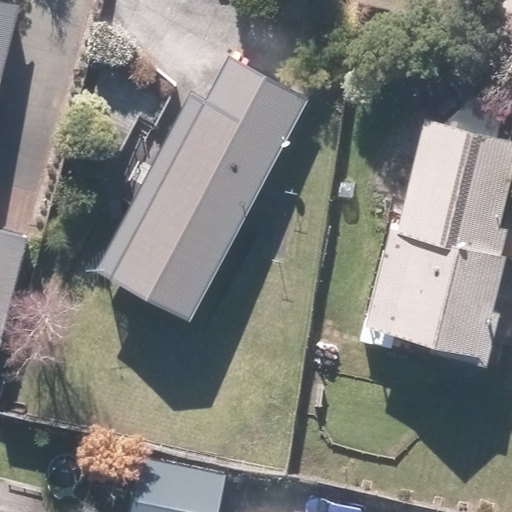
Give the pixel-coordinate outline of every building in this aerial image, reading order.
[(0,58),(13,8),(0,4),(0,58)] [(305,97),(214,46),(87,273),(179,324),(305,97)] [(175,84),(121,59),(95,116),(149,141),(175,84)] [(489,230),(511,147),(511,144),(417,119),(356,341),(475,373),(511,237),(489,230)] [(0,330),(28,233),(0,225),(0,330)] [(219,511),(227,475),(142,458),(132,511),(219,511)]
